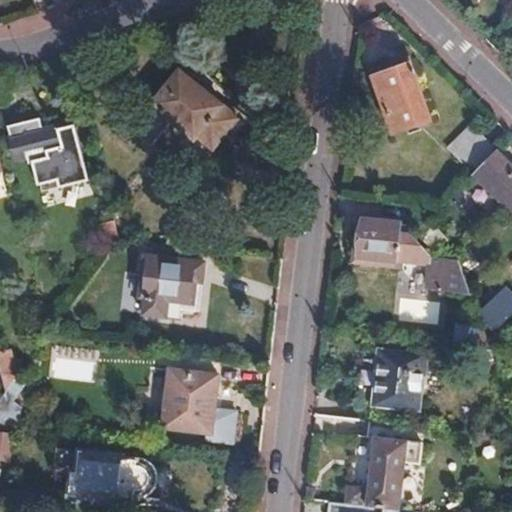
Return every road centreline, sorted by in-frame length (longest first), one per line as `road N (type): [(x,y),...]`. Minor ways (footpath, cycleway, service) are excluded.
road 1 (residential): [(276,511),(332,0)]
road 2 (residential): [(0,54),(165,0)]
road 3 (residential): [(407,0),(511,102)]
